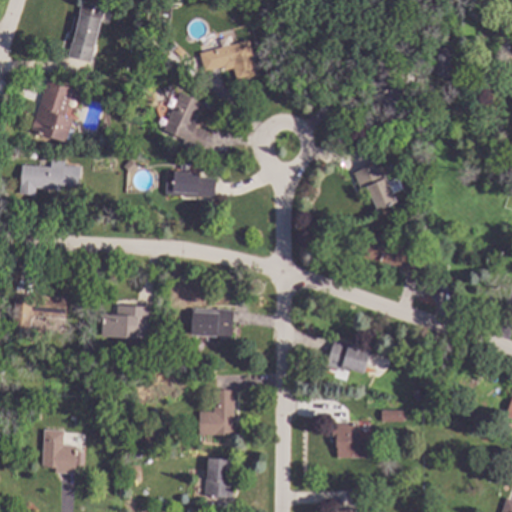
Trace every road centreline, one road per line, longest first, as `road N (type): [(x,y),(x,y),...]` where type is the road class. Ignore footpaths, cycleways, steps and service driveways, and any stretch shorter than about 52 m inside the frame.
road 1 (residential): [(511,352),(260,267),(167,250),(0,239)]
road 2 (residential): [(281,273),(277,511)]
road 3 (residential): [(257,144),(272,171),(288,171),(303,156),(300,134),(288,126),(265,130),(257,144)]
